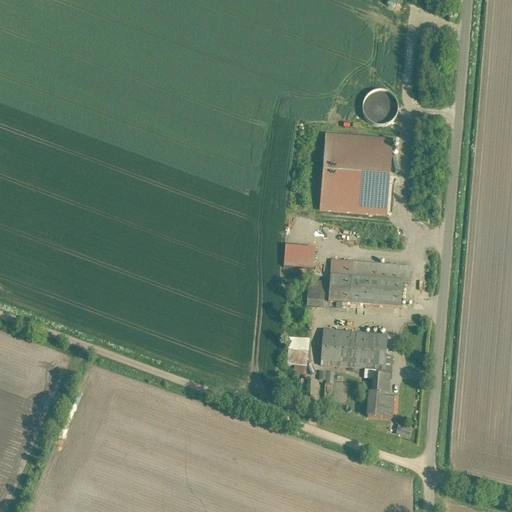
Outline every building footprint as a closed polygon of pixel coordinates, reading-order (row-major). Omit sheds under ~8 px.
[(376,95),(371,97),(367,100),(364,105),(362,111),(363,117),(365,122),(369,126),(374,129),(380,130),(386,129),(391,126),(395,122),(397,116),(398,110),(396,105),(393,100),(388,96),(382,94),(376,95)] [(393,142),(326,137),(320,215),(387,220),(393,142)] [(316,252),(284,250),(282,271),(314,273),(316,252)] [(411,269),(331,263),(328,306),(336,306),(336,310),(342,311),(342,307),(401,312),(403,287),(410,288),(411,269)] [(322,319),(325,295),(314,294),(312,318),(322,319)] [(387,360),(388,338),(323,334),(321,370),(364,373),(363,382),(372,383),(372,379),(393,380),(394,360),(387,360)] [(306,376),(309,343),(288,341),(285,374),(306,376)] [(319,385),(334,385),(334,374),(319,373),(319,385)] [(365,403),(363,422),(393,423),(394,400),(389,399),(390,381),(374,380),(372,397),(368,397),(368,403),(365,403)] [(398,431),(391,430),(389,441),(396,442),(398,431)]
